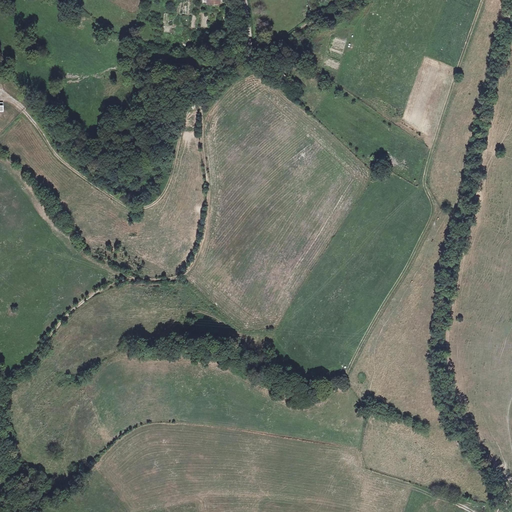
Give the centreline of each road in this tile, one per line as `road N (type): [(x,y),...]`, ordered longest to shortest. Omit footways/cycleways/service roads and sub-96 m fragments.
road 1 (track): [(254,57),(201,97),(208,196),(191,267),(164,280),(115,282),(89,297),(0,395)]
road 2 (track): [(201,97),(183,125),(162,197),(141,209),(72,169),(25,112)]
